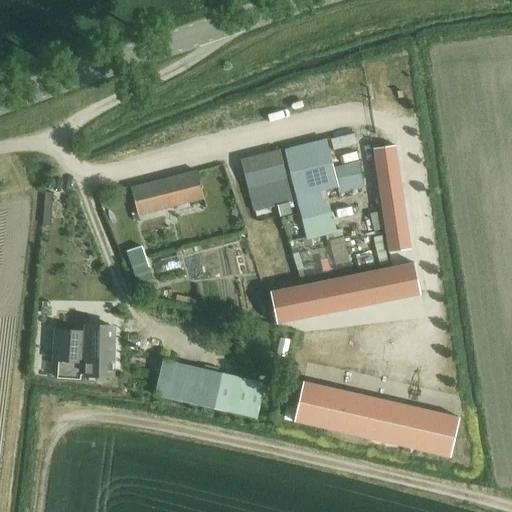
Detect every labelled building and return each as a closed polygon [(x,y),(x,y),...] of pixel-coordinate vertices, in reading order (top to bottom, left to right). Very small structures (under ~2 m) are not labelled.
[(325,140),(285,150),(307,239),(334,233),(324,193),(324,191),(336,188),(337,193),(363,188),(359,162),(332,169),(325,140)] [(395,146),(372,149),(374,160),(396,158),(395,146)] [(252,212),(291,202),(279,151),(240,161),(252,212)] [(396,158),(374,160),(376,172),(397,169),(396,158)] [(397,169),(376,172),(377,183),(399,180),(397,169)] [(136,215),(202,199),(195,172),(130,188),(136,215)] [(399,180),(377,183),(379,194),(401,192),(399,180)] [(401,192),(379,194),(380,206),(402,204),(401,192)] [(289,203),(277,206),(280,217),(291,214),(289,203)] [(402,204),(380,206),(382,218),(404,215),(402,204)] [(404,215),(382,218),(383,229),(406,226),(404,215)] [(406,226),(383,229),(385,240),(407,238),(406,226)] [(407,238),(385,240),(386,252),(408,249),(407,238)] [(139,291),(153,286),(139,246),(126,251),(139,291)] [(412,257),(376,265),(382,297),(383,298),(419,289),(412,257)] [(375,264),(339,273),(347,306),(382,297),(376,265),(375,264)] [(339,273),(303,281),(310,314),(347,306),(339,273)] [(303,281),(267,291),(274,323),(310,314),(303,281)] [(82,377),(111,377),(111,326),(85,326),(85,365),(57,361),(56,378),(81,382),(82,377)] [(54,329),(52,360),(58,361),(83,362),(84,331),(54,329)] [(265,383),(220,373),(161,359),(153,394),(211,408),(256,419),(265,383)] [(302,382),(293,422),(450,458),(459,418),(302,382)]
